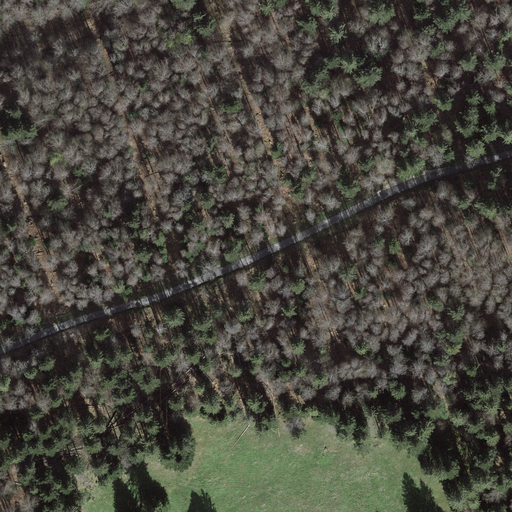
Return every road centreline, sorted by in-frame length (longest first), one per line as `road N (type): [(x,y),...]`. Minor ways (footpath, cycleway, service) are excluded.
road 1 (unclassified): [(0,352),(221,273),(416,180),(511,156)]
road 2 (track): [(140,0),(97,25),(0,56)]
